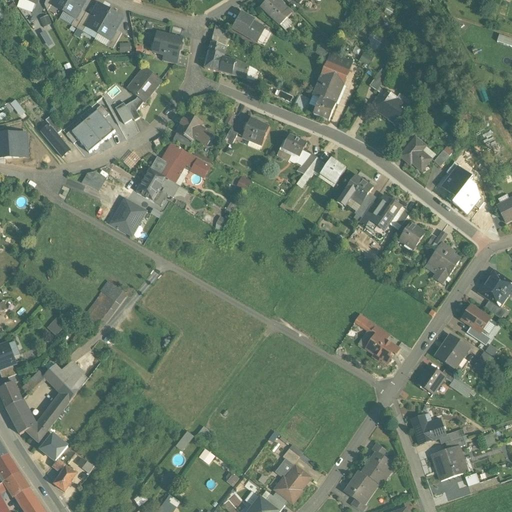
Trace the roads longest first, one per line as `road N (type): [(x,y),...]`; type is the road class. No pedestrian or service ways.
road 1 (residential): [(39,176),(44,192),(389,394)]
road 2 (residential): [(489,250),(333,134),(197,78)]
road 3 (residential): [(197,78),(156,133),(82,169),(39,176)]
road 4 (residential): [(489,250),(389,394)]
road 5 (residential): [(389,394),(305,511)]
road 6 (residential): [(389,394),(430,511)]
